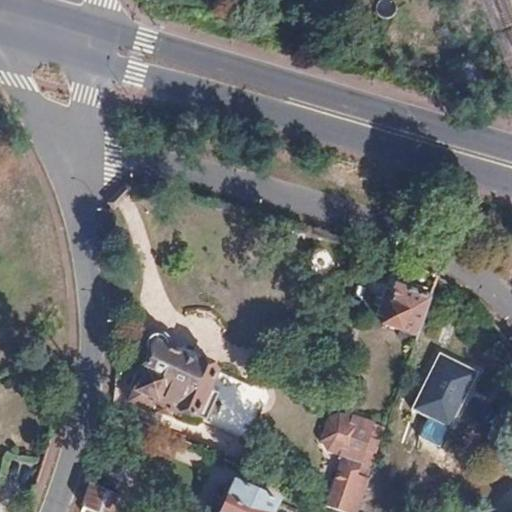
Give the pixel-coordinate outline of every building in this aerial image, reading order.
[(491,90),(475,54),(452,63),(459,82),(491,90)] [(416,339),(430,300),(395,289),(382,328),(416,339)] [(215,399),(218,392),(208,388),(215,370),(211,368),(213,364),(202,359),(200,363),(196,361),(194,364),(179,357),(180,354),(168,349),(169,348),(169,344),(167,340),(164,336),(160,334),(156,333),(151,333),(147,335),(143,339),(141,343),(141,347),(142,352),(144,356),(147,358),(140,374),(144,376),(139,388),(135,387),(128,402),(148,411),(150,405),(159,409),(162,401),(170,405),(167,412),(177,417),(179,411),(204,421),(208,414),(215,413),(218,406),(218,404),(215,399)] [(472,375),(439,358),(411,409),(426,417),(429,418),(443,425),(446,427),(472,375)] [(443,425),(429,418),(426,417),(419,430),(436,439),(443,425)] [(370,466),(381,428),(352,418),(339,456),(349,459),(370,466)] [(340,511),(355,511),(371,467),(370,466),(349,459),(346,469),(339,467),(326,506),(340,511)] [(271,511),(276,502),(234,483),(231,486),(227,486),(224,488),(220,497),(226,499),(219,511),(271,511)] [(93,511),(117,511),(122,501),(112,495),(89,486),(88,489),(82,507),(93,511)] [(219,511),(226,499),(220,497),(213,511),(219,511)]
